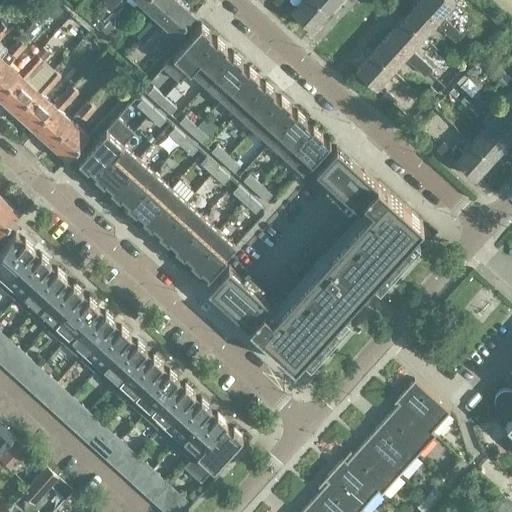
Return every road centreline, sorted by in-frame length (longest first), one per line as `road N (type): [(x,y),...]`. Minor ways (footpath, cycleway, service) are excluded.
road 1 (residential): [(306,425),(0,151)]
road 2 (residential): [(484,226),(229,0)]
road 3 (residential): [(306,425),(484,226)]
